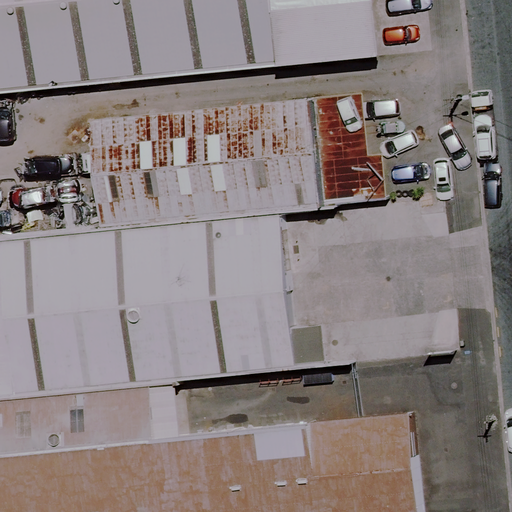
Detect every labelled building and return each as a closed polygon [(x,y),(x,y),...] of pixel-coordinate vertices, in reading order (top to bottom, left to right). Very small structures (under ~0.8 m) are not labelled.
[(321,79),(313,0),(0,0),(0,116),(322,87),(321,79)] [(418,0),(313,0),(321,79),(425,70),(418,0)] [(135,239),(314,223),(361,219),(350,96),(124,117),(135,239)] [(135,239),(27,249),(43,418),(194,404),(330,392),(314,223),(135,239)] [(194,404),(43,418),(0,421),(0,511),(465,511),(456,414),(197,437),(194,404)]
